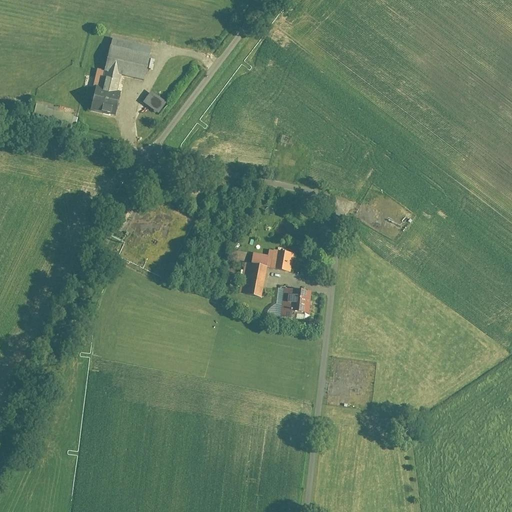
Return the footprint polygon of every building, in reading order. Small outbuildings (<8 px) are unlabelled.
[(151,57),(111,48),(105,73),(108,73),(123,77),(145,82),(151,57)] [(118,95),(123,77),(108,73),(103,91),(118,95)] [(96,89),(90,112),(117,119),(122,96),(118,95),(103,91),(96,89)] [(152,91),(143,102),(159,114),(168,103),(152,91)] [(72,125),(74,114),(37,105),(34,116),(72,125)] [(192,183),(187,188),(189,196),(196,197),(201,192),(199,185),(192,183)] [(293,255),(280,253),(276,271),(290,273),(293,255)] [(269,268),(245,264),(239,296),(263,300),(269,268)] [(294,320),(295,313),(304,314),(306,292),(279,289),(276,311),(275,318),(294,320)]
